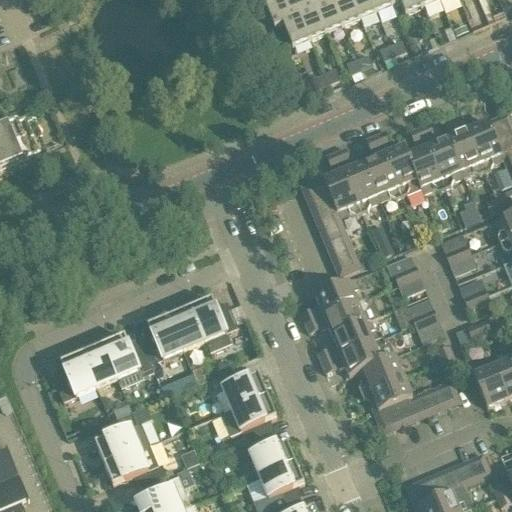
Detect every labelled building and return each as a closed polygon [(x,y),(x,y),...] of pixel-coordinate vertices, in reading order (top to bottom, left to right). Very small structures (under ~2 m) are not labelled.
[(282,0),(280,0),(265,6),(275,32),(283,29),(293,53),(311,45),(301,22),(293,25),(282,0)] [(302,0),(282,0),(293,25),(301,22),(311,45),(328,38),(318,15),(310,18),(302,0)] [(321,0),(302,0),(310,18),(318,15),(328,38),(344,31),(334,8),(326,11),(321,0)] [(341,0),(321,0),(326,11),(334,8),(344,31),(361,24),(351,1),(343,5),(341,0)] [(341,0),(343,5),(351,1),(361,24),(377,17),(370,0),(341,0)] [(370,0),(377,17),(394,11),(389,0),(370,0)] [(389,0),(394,11),(401,7),(406,19),(423,12),(418,0),(389,0)] [(418,0),(423,12),(440,5),(438,0),(418,0)] [(403,46),(392,51),(398,67),(409,62),(403,46)] [(392,51),(381,56),(387,72),(398,67),(392,51)] [(369,60),(359,65),(365,81),(376,76),(369,60)] [(359,65),(348,69),(354,86),(365,81),(359,65)] [(336,74),(325,79),(330,90),(333,89),(335,93),(343,90),(336,74)] [(325,79),(314,83),(319,95),(330,90),(325,79)] [(511,124),(509,118),(489,126),(493,138),(511,130),(511,124)] [(489,126),(467,135),(485,178),(492,176),(494,169),(504,165),(505,165),(503,160),(498,149),(493,138),(489,126)] [(0,180),(44,162),(29,127),(0,139),(0,180)] [(430,129),(420,133),(425,145),(435,142),(430,129)] [(511,130),(493,138),(498,149),(511,143),(511,130)] [(420,133),(410,137),(415,149),(425,145),(420,133)] [(467,135),(447,143),(464,182),(474,177),(480,181),(485,178),(467,135)] [(386,137),(376,141),(381,153),(391,149),(386,137)] [(376,141),(366,145),(371,157),(381,153),(376,141)] [(447,143),(428,152),(445,195),(452,192),(454,186),(464,182),(447,143)] [(511,143),(498,149),(503,160),(511,156),(511,143)] [(405,151),(384,159),(402,203),(408,200),(410,194),(419,190),(420,190),(408,160),(409,159),(405,151)] [(428,152),(409,159),(408,160),(420,190),(419,190),(423,199),(434,194),(440,197),(445,195),(428,152)] [(346,154),(336,158),(342,170),(351,166),(346,154)] [(511,156),(503,160),(505,165),(504,165),(506,171),(511,169),(511,156)] [(336,158),(326,162),(331,174),(342,170),(336,158)] [(384,159),(364,168),(380,206),(390,202),(396,205),(402,203),(384,159)] [(364,168),(344,176),(362,219),(368,217),(370,210),(380,206),(364,168)] [(333,207),(337,218),(339,224),(340,223),(351,219),(356,222),(362,219),(344,176),(323,185),(328,196),(333,207)] [(323,185),(302,194),(307,205),(328,196),(323,185)] [(328,196),(307,205),(312,216),(333,207),(328,196)] [(506,200),(496,204),(501,217),(511,213),(506,200)] [(496,204),(486,208),(491,221),(501,217),(496,204)] [(473,205),(464,209),(466,215),(460,217),(466,231),(481,225),(473,205)] [(333,207),(312,216),(316,227),(337,218),(333,207)] [(337,218),(316,227),(321,238),(342,229),(340,223),(339,224),(337,218)] [(511,218),(495,226),(500,237),(497,243),(500,249),(511,243),(511,218)] [(342,229),(321,238),(326,249),(347,241),(342,229)] [(347,241),(326,249),(330,260),(352,251),(347,241)] [(511,243),(500,249),(502,255),(508,257),(511,266),(511,243)] [(378,249),(384,263),(394,258),(388,245),(378,249)] [(352,251),(330,260),(335,271),(356,262),(352,251)] [(450,271),(472,262),(467,251),(446,260),(450,271)] [(421,284),(411,261),(390,270),(399,293),(421,284)] [(356,262),(335,271),(340,283),(361,274),(356,262)] [(459,291),(464,304),(486,295),(480,282),(459,291)] [(425,295),(421,284),(399,293),(403,303),(425,295)] [(354,285),(315,301),(324,322),(367,304),(365,298),(358,296),(354,285)] [(469,316),(490,307),(486,295),(464,304),(469,316)] [(367,304),(324,322),(332,342),(371,326),(367,316),(370,310),(367,304)] [(190,314),(205,348),(210,359),(225,353),(229,345),(226,339),(238,334),(228,311),(217,316),(212,305),(190,314)] [(412,325),(434,316),(430,305),(407,314),(412,325)] [(190,314),(170,323),(184,357),(205,348),(190,314)] [(314,314),(302,319),(306,330),(318,325),(314,314)] [(439,328),(434,316),(412,325),(417,337),(439,328)] [(153,343),(141,348),(151,371),(184,357),(170,323),(148,332),(153,343)] [(318,325),(306,330),(310,339),(322,334),(318,325)] [(371,326),(332,342),(340,362),(384,344),(381,338),(375,336),(371,326)] [(487,326),(477,330),(481,341),(491,337),(487,326)] [(477,330),(467,334),(472,345),(481,341),(477,330)] [(103,351),(118,385),(121,393),(125,391),(129,392),(136,389),(139,385),(154,379),(151,371),(141,348),(129,353),(125,342),(103,351)] [(384,344),(340,362),(349,383),(358,379),(358,378),(387,366),(387,365),(383,356),(386,350),(384,344)] [(103,351),(82,360),(97,394),(118,385),(103,351)] [(449,352),(437,357),(441,368),(453,362),(449,352)] [(330,355),(318,360),(322,369),(334,364),(330,355)] [(511,358),(492,367),(508,405),(511,403),(511,358)] [(65,380),(54,385),(64,408),(97,394),(82,360),(61,369),(65,380)] [(387,366),(358,378),(358,379),(366,399),(405,383),(396,361),(387,365),(387,366)] [(453,362),(441,368),(445,378),(458,373),(453,362)] [(334,364),(322,369),(326,379),(338,374),(334,364)] [(492,367),(471,375),(488,413),(508,405),(492,367)] [(200,371),(192,375),(199,390),(207,386),(200,371)] [(242,373),(219,383),(233,416),(267,401),(258,380),(247,385),(242,373)] [(405,383),(366,399),(375,419),(386,415),(397,410),(408,406),(413,404),(413,403),(405,383)] [(452,386),(441,391),(450,412),(461,407),(452,386)] [(441,391),(430,396),(439,417),(450,412),(441,391)] [(430,396),(419,400),(428,421),(439,417),(430,396)] [(413,404),(408,406),(416,426),(428,421),(419,400),(413,403),(413,404)] [(267,401),(233,416),(222,421),(231,443),(242,438),(247,449),(270,439),(265,428),(276,423),(267,401)] [(408,406),(397,410),(406,431),(416,426),(408,406)] [(106,444),(95,449),(104,470),(139,455),(146,452),(147,450),(140,432),(137,431),(135,427),(146,422),(143,415),(133,419),(129,410),(114,417),(117,425),(101,432),(106,444)] [(397,410),(386,415),(394,436),(406,431),(397,410)] [(386,415),(375,419),(383,440),(394,436),(386,415)] [(270,439),(247,449),(261,482),(295,468),(286,446),(275,451),(270,439)] [(139,455),(104,470),(113,492),(139,481),(144,492),(167,483),(162,471),(155,474),(156,471),(149,454),(147,453),(139,456),(139,455)] [(0,511),(22,511),(22,509),(29,506),(8,456),(1,459),(0,457),(0,511)] [(483,460),(472,465),(481,487),(492,482),(483,460)] [(472,465),(461,469),(470,492),(481,487),(472,465)] [(295,468),(261,482),(272,509),(265,511),(282,511),(298,506),(293,494),(304,489),(295,468)] [(461,469),(450,474),(459,496),(470,492),(461,469)] [(450,474),(439,479),(448,500),(453,498),(453,499),(459,496),(450,474)] [(439,479),(428,483),(437,505),(448,500),(439,479)] [(149,504),(138,509),(138,511),(179,511),(167,483),(144,492),(149,504)] [(428,483),(417,488),(426,509),(437,505),(428,483)] [(417,488),(405,493),(413,511),(419,511),(426,509),(417,488)] [(505,489),(493,494),(497,504),(509,499),(505,489)] [(426,509),(419,511),(458,511),(453,499),(453,498),(448,500),(437,505),(426,509)] [(511,505),(509,499),(497,504),(500,511),(505,511),(511,509),(511,505)]
